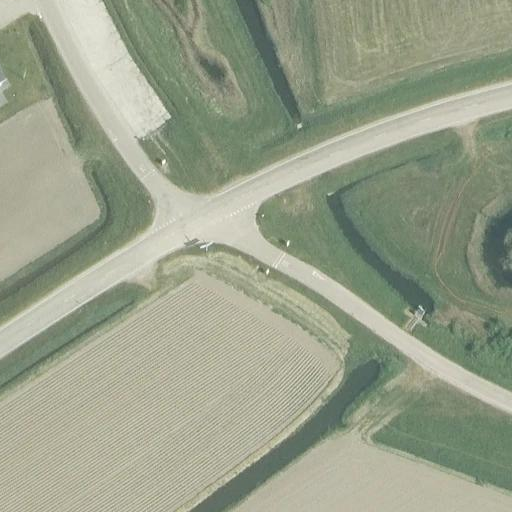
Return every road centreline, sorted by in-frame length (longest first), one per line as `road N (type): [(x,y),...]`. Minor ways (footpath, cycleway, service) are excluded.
road 1 (unclassified): [(511,404),(420,355),(310,278),(194,219)]
road 2 (tertiary): [(194,219),(311,163),(511,95)]
road 3 (unclassified): [(42,0),(118,138),(152,184),(194,219)]
road 4 (tertiary): [(0,344),(194,219)]
